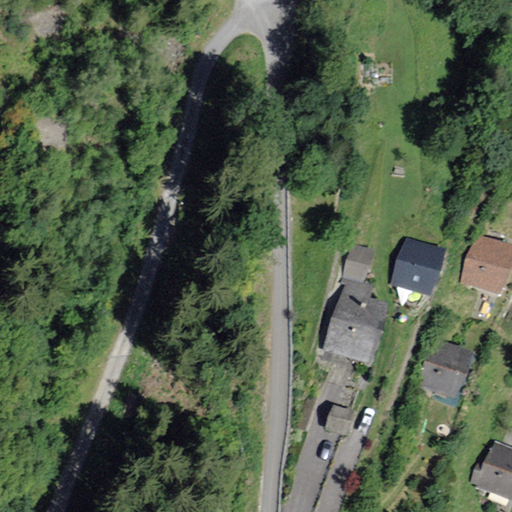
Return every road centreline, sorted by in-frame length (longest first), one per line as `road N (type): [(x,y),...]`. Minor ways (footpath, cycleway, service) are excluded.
road 1 (track): [(57,511),(135,312),(196,94),(222,36)]
road 2 (residential): [(265,24),(280,148),(280,386),(269,511)]
